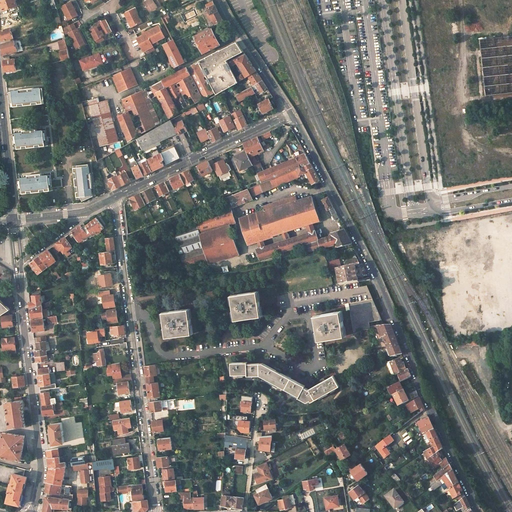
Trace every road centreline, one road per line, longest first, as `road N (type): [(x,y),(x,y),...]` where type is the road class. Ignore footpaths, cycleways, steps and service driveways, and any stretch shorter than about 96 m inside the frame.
road 1 (tertiary): [(291,112),(366,253),(478,511)]
road 2 (unclassified): [(157,511),(116,197)]
road 3 (unclassified): [(19,274),(41,469),(33,511)]
road 4 (unknown): [(412,209),(389,203),(365,0)]
road 5 (secondary): [(429,201),(401,0)]
road 6 (unclassified): [(116,197),(291,112)]
road 7 (unknown): [(321,0),(324,15),(344,12),(358,118),(369,122)]
road 8 (tertiary): [(220,0),(291,112)]
